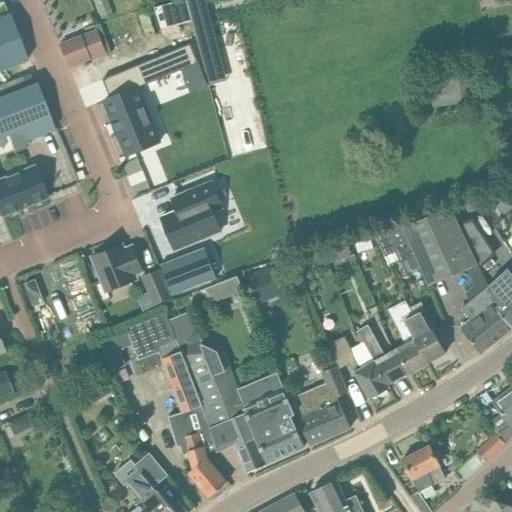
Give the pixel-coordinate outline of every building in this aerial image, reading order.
[(11,20),(0,24),(0,76),(29,65),(11,20)] [(106,54),(98,30),(61,44),(70,67),(106,54)] [(127,92),(106,101),(129,158),(162,144),(140,89),(163,79),(154,59),(120,73),(127,92)] [(473,100),(466,65),(425,73),(432,108),(473,100)] [(36,82),(0,95),(0,137),(23,129),(27,139),(54,129),(36,82)] [(0,209),(2,215),(46,197),(34,165),(0,178),(0,209)] [(176,209),(160,215),(174,248),(219,230),(212,210),(220,206),(211,182),(176,196),(179,205),(175,206),(176,209)] [(487,198),(477,201),(485,213),(494,206),(487,198)] [(416,254),(421,266),(429,285),(468,268),(478,263),(459,222),(452,208),(428,215),(404,226),(416,254)] [(473,218),(459,222),(478,263),(480,268),(497,253),(473,218)] [(400,261),(416,254),(404,226),(401,220),(375,232),(386,256),(396,251),(400,261)] [(352,255),(347,240),(326,247),(331,261),(352,255)] [(124,249),(122,244),(92,256),(107,291),(136,279),(134,274),(143,270),(133,246),(124,249)] [(319,247),(296,253),(299,264),(322,257),(319,247)] [(203,248),(159,265),(171,296),(216,278),(203,248)] [(267,263),(243,271),(246,280),(270,273),(267,263)] [(497,306),(511,324),(511,270),(509,267),(487,286),(498,305),(497,306)] [(169,298),(159,271),(144,276),(154,303),(169,298)] [(214,284),(206,287),(211,303),(220,300),(214,284)] [(460,326),(481,353),(511,328),(511,324),(497,306),(498,305),(487,286),(479,293),(462,308),(470,318),(460,326)] [(405,301),(389,310),(402,334),(401,335),(405,343),(395,349),(408,373),(429,362),(406,320),(413,316),(405,301)] [(406,320),(429,362),(446,352),(436,335),(423,310),(413,316),(406,320)] [(368,324),(358,330),(364,341),(363,341),(389,384),(408,373),(395,349),(385,354),(368,324)] [(329,343),(338,365),(339,369),(349,363),(369,399),(390,387),(389,384),(363,341),(351,347),(345,336),(329,343)] [(177,337),(157,345),(162,357),(183,413),(172,416),(183,455),(189,453),(193,469),(189,472),(196,482),(209,497),(227,482),(228,482),(207,457),(206,453),(217,449),(218,449),(210,425),(203,405),(198,392),(181,348),(177,337)] [(201,340),(181,348),(198,392),(203,405),(210,425),(218,449),(235,441),(248,472),(249,472),(267,463),(305,446),(298,428),(293,416),(295,416),(285,388),(245,404),(223,349),(201,340)] [(299,418),(310,445),(351,428),(337,395),(348,390),(339,369),(338,365),(321,372),(326,382),(293,396),(301,417),(299,418)] [(4,370),(0,371),(0,396),(13,392),(4,370)] [(511,386),(493,400),(511,426),(511,386)] [(458,470),(467,479),(487,461),(505,443),(496,434),(458,470)] [(402,459),(419,492),(446,478),(429,445),(402,459)] [(177,511),(154,485),(166,475),(148,453),(134,464),(140,471),(128,482),(141,498),(135,503),(138,506),(131,511),(177,511)] [(313,491),(311,492),(320,511),(364,511),(356,495),(346,500),(337,480),(324,486),(320,484),(315,487),(313,491)] [(430,511),(432,511),(418,491),(411,496),(421,511),(430,511)] [(295,493),(259,511),(306,511),(305,510),(295,493)] [(511,511),(511,506),(481,497),(472,511),(511,511)]
